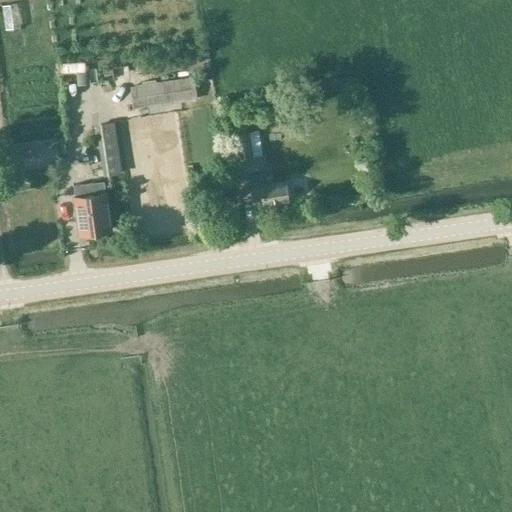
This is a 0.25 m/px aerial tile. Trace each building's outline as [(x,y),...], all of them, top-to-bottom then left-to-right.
[(133,109),(197,99),(194,78),(131,87),(133,109)] [(258,124),(256,110),(232,113),(234,127),(258,124)] [(122,173),(121,166),(115,122),(96,125),(102,168),(103,176),(122,173)] [(252,158),(249,135),(232,137),(236,162),(252,158)] [(0,171),(59,163),(56,139),(0,146),(0,171)] [(284,178),(283,169),(272,170),(273,180),(284,178)] [(254,207),(289,203),(285,182),(273,184),(271,174),(249,177),(254,207)] [(111,230),(108,210),(107,211),(103,185),(103,182),(72,185),(73,190),(75,201),(74,202),(79,234),(111,230)] [(214,205),(213,194),(197,196),(198,208),(214,205)]
